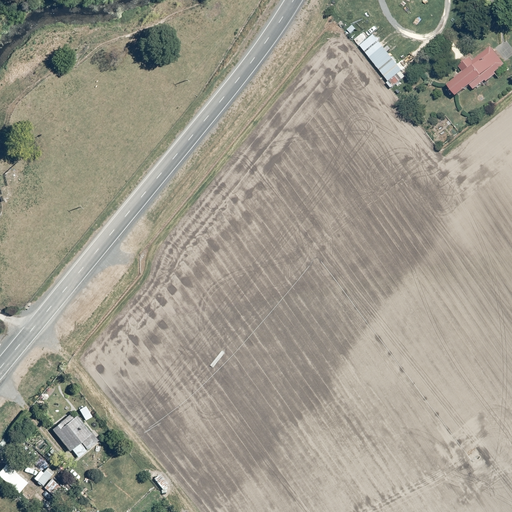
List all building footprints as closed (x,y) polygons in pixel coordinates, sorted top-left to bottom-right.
[(466,70),(448,84),(458,96),(471,85),(475,90),(507,64),(492,45),(472,61),(470,58),(462,65),(466,70)] [(387,50),(373,61),(388,81),(387,82),(392,89),(407,77),(403,70),(409,65),(403,59),(398,63),(387,50)] [(68,414),(51,429),(70,450),(71,449),(79,458),(99,440),(76,415),(72,418),(68,414)] [(44,464),(33,478),(43,486),(54,471),(44,464)] [(160,475),(153,480),(163,492),(167,489),(168,491),(171,489),(160,475)] [(53,478),(44,488),(59,501),(68,492),(53,478)]
